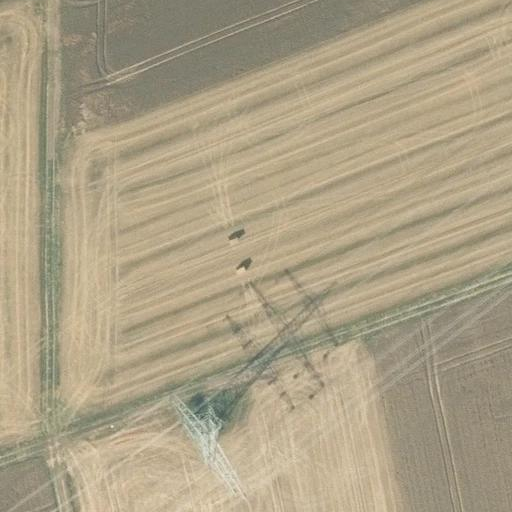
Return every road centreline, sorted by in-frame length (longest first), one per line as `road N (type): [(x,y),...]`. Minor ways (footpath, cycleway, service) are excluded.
road 1 (track): [(511,274),(0,454)]
road 2 (track): [(49,0),(56,434),(71,511)]
